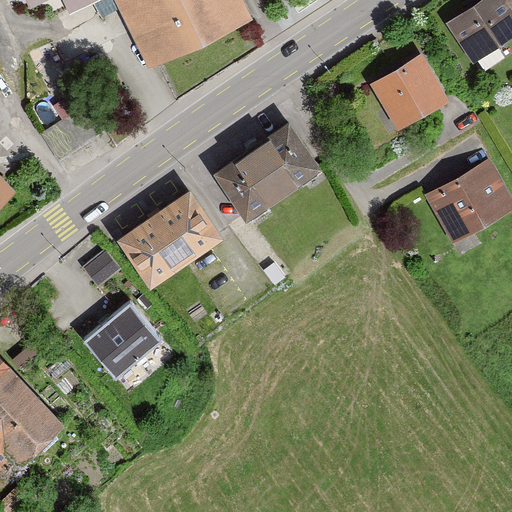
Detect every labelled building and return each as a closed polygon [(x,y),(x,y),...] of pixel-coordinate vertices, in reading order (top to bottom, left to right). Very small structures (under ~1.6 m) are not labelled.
[(63,0),(68,11),(89,0),(113,0),(125,24),(146,67),(249,16),(241,0),(63,0)] [(474,8),(449,25),(476,64),(511,39),(511,5),(510,3),(511,1),(511,0),(471,0),(469,2),(474,8)] [(419,49),(369,80),(398,128),(449,97),(419,49)] [(88,100),(42,130),(60,158),(106,128),(88,100)] [(324,166),(291,118),(216,169),(249,217),(324,166)] [(511,196),(489,157),(425,193),(453,244),(511,210),(511,196)] [(0,205),(19,187),(0,168),(0,205)] [(225,237),(191,186),(118,235),(152,286),(225,237)] [(125,270),(109,250),(86,268),(103,288),(125,270)] [(161,336),(130,299),(84,338),(115,374),(161,336)] [(0,490),(68,422),(0,355),(0,490)]
